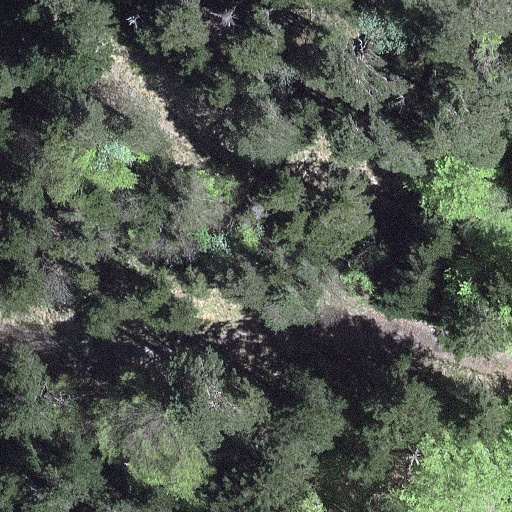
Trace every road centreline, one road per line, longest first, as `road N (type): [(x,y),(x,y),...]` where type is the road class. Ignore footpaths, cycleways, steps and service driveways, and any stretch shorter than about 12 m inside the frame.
road 1 (track): [(0,335),(100,372),(371,339),(511,383)]
road 2 (track): [(511,242),(369,176),(164,127)]
